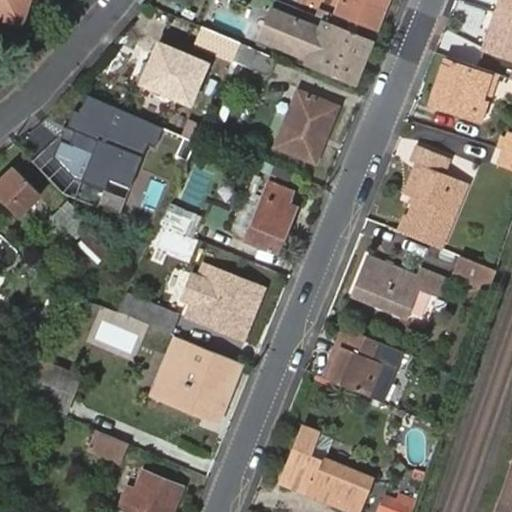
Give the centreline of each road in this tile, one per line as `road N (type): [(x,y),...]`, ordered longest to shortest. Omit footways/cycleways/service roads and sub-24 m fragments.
road 1 (residential): [(428,0),(221,511)]
road 2 (residential): [(117,0),(0,122)]
